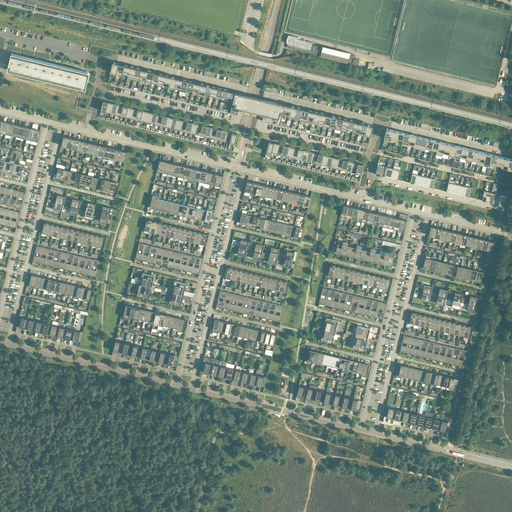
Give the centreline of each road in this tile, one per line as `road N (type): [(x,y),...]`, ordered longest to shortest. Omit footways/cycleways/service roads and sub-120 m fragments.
road 1 (residential): [(100,60),(97,84),(111,93),(238,125),(246,91),(116,57)]
road 2 (residential): [(382,124),(264,94),(256,128),(368,156)]
road 3 (residential): [(230,167),(61,125)]
road 4 (residential): [(360,429),(191,388)]
road 5 (residential): [(177,385),(8,345)]
road 6 (residential): [(370,176),(500,208),(498,233)]
road 7 (residential): [(511,154),(382,124)]
road 8 (residential): [(364,200),(245,170)]
road 9 (residential): [(8,345),(36,228)]
